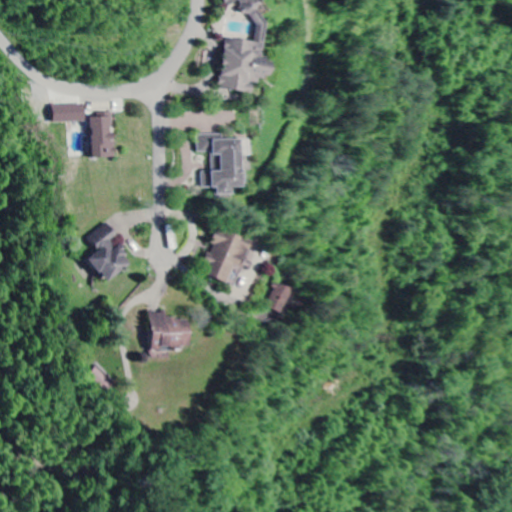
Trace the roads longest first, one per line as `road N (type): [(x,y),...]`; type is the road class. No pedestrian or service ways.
road 1 (residential): [(0,35),(41,77),(74,89),(121,90),(171,67),(189,39),(198,0)]
road 2 (residential): [(160,76),(164,263)]
